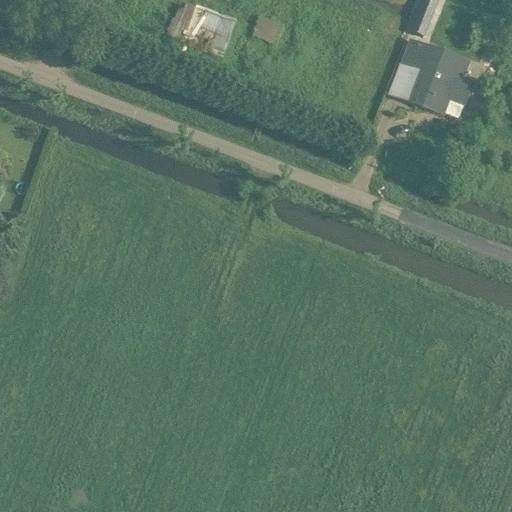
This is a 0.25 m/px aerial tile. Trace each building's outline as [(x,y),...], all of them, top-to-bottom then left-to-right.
[(178,0),(104,0),(104,2),(173,20),(178,0)] [(423,37),(437,1),(434,0),(422,0),(410,31),(423,37)] [(181,2),(168,37),(223,57),(236,22),(181,2)] [(261,17),(253,36),(275,46),(283,26),(261,17)] [(469,62),(410,41),(400,64),(421,72),(409,103),(444,116),(449,101),(464,107),(471,85),(463,82),(469,62)] [(262,61),(267,49),(255,44),(250,55),(262,61)]
